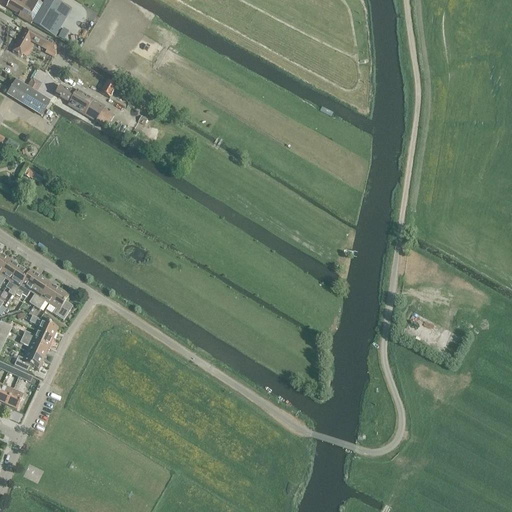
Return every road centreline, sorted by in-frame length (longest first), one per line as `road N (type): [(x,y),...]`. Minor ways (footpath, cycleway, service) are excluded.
road 1 (residential): [(365,450),(308,434),(94,294)]
road 2 (residential): [(365,450),(385,450),(401,427),(383,350),(401,218)]
road 3 (track): [(401,218),(418,89),(406,0)]
road 4 (residential): [(94,294),(21,437)]
